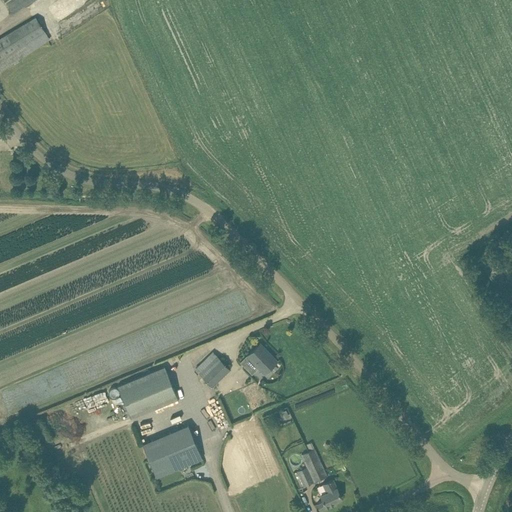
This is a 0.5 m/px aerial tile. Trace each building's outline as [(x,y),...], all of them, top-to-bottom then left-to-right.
[(5,0),(15,13),(33,0),(5,0)] [(0,38),(0,70),(1,70),(31,51),(50,40),(35,16),(0,38)] [(247,355),(265,372),(277,360),(275,361),(265,350),(266,349),(260,343),(247,355)] [(200,374),(212,387),(231,369),(219,356),(200,374)] [(118,386),(131,418),(178,399),(164,367),(118,386)] [(115,385),(107,388),(112,400),(120,397),(115,385)] [(143,442),(157,477),(202,458),(188,424),(143,442)] [(306,467),(297,471),(304,486),(327,475),(315,448),(301,455),(306,467)] [(342,498),(333,479),(322,484),(325,492),(319,494),(322,500),(317,502),(321,511),(334,505),(332,502),(342,498)]
